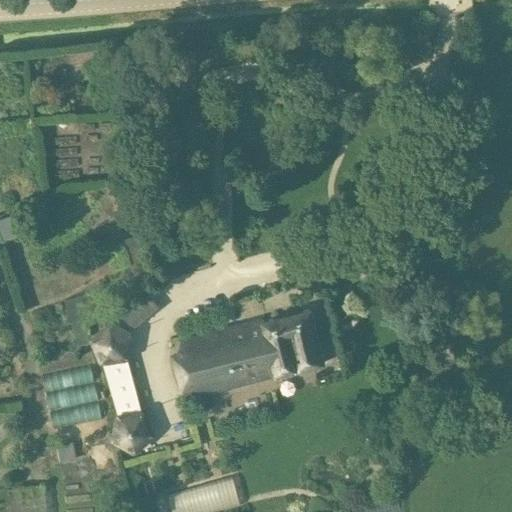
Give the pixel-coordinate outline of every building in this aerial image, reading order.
[(21,216),(5,217),(6,237),(22,236),(21,216)] [(120,314),(133,329),(160,308),(147,292),(120,314)] [(75,322),(88,318),(82,295),(69,298),(75,322)] [(319,365),(305,310),(260,322),(260,321),(180,342),(195,398),(319,365)] [(146,410),(141,411),(128,361),(129,361),(134,332),(108,319),(89,340),(102,364),(104,364),(118,413),(117,413),(112,441),(136,454),(156,435),(146,410)] [(47,382),(57,427),(102,417),(92,372),(47,382)] [(168,495),(172,511),(214,511),(240,506),(232,476),(168,495)]
